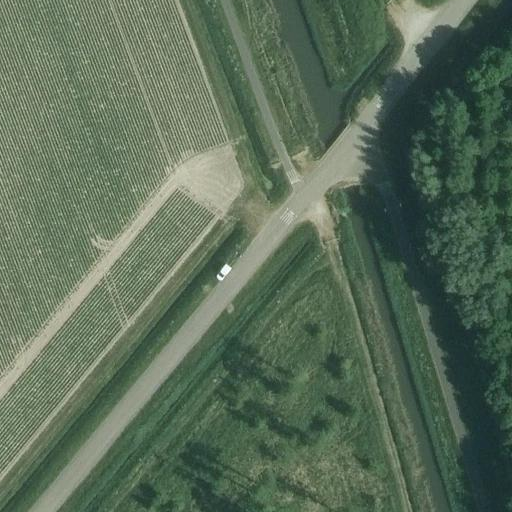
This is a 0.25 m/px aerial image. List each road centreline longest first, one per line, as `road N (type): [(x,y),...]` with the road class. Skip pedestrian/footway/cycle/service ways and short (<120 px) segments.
road 1 (unclassified): [(41,511),(467,0)]
road 2 (track): [(414,511),(310,189)]
